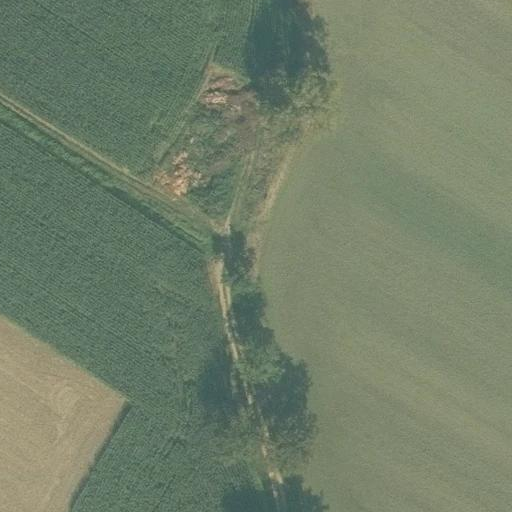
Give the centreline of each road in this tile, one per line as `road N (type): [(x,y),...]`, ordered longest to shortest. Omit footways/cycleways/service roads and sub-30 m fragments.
road 1 (track): [(282,511),(223,289),(249,175)]
road 2 (track): [(284,0),(286,59),(268,85),(266,125),(249,175)]
